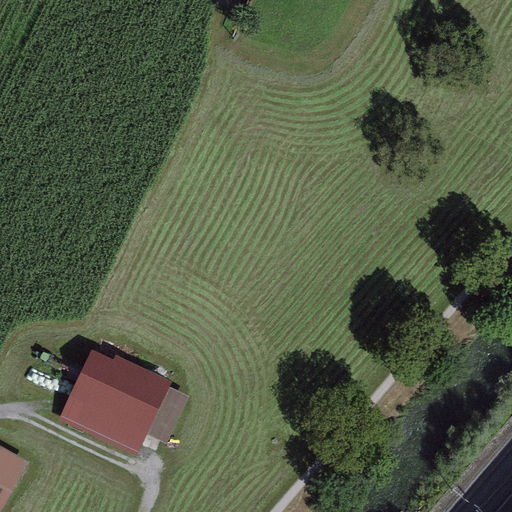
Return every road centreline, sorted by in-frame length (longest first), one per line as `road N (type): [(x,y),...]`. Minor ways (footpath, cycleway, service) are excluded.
road 1 (track): [(511,236),(274,511)]
road 2 (track): [(34,417),(149,473),(155,487),(144,511)]
